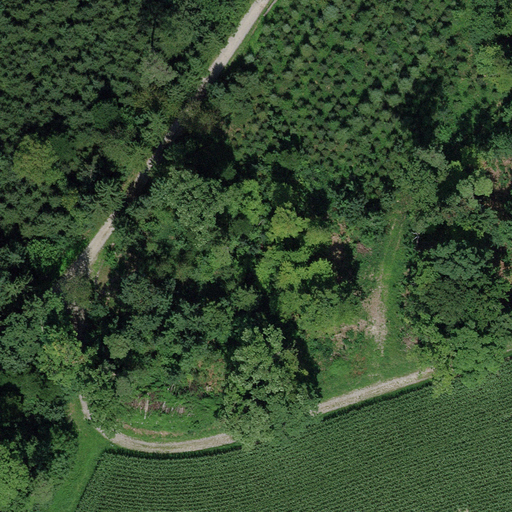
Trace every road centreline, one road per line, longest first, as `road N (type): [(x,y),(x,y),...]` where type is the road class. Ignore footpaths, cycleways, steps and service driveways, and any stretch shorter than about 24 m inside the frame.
road 1 (track): [(511,345),(202,451),(147,454),(116,433),(85,382),(73,282)]
road 2 (track): [(0,342),(73,282),(263,0)]
